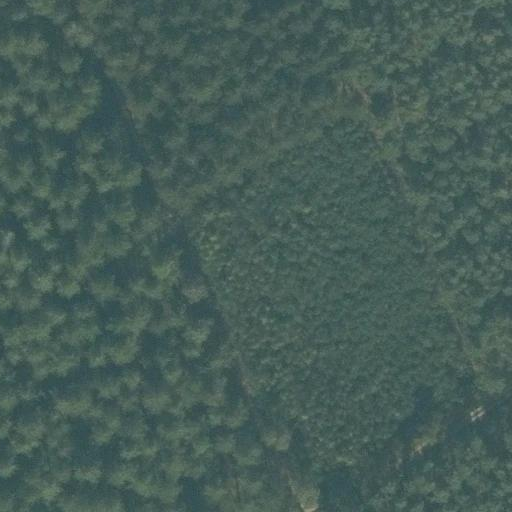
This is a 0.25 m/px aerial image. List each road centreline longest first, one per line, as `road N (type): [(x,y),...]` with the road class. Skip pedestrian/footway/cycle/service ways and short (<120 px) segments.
road 1 (track): [(297,511),(64,0)]
road 2 (track): [(329,511),(511,393)]
